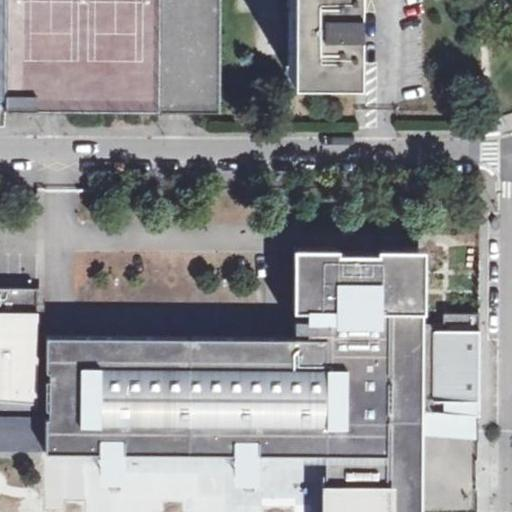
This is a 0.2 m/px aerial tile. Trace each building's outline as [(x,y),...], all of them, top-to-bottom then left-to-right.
[(222,112),(222,0),(160,0),(160,111),(222,112)] [(297,0),(297,77),(357,76),(356,0),(297,0)] [(46,334),(46,369),(49,369),(49,403),(124,404),(124,443),(234,443),(235,413),(258,412),(258,441),(330,442),(330,470),(345,469),(344,511),(414,511),(415,468),(393,469),(398,408),(415,409),(479,415),(480,313),(444,313),(444,323),(420,323),(424,247),(378,247),(378,250),(338,250),(338,246),(306,245),(306,307),(308,307),(307,315),(294,315),(294,327),(308,327),(308,336),(46,334)] [(294,245),(294,315),(307,315),(308,307),(306,307),(306,245),(294,245)] [(0,402),(37,402),(38,287),(0,286),(0,402)] [(49,403),(48,442),(124,443),(124,404),(49,403)] [(398,408),(393,469),(415,468),(415,409),(398,408)]
